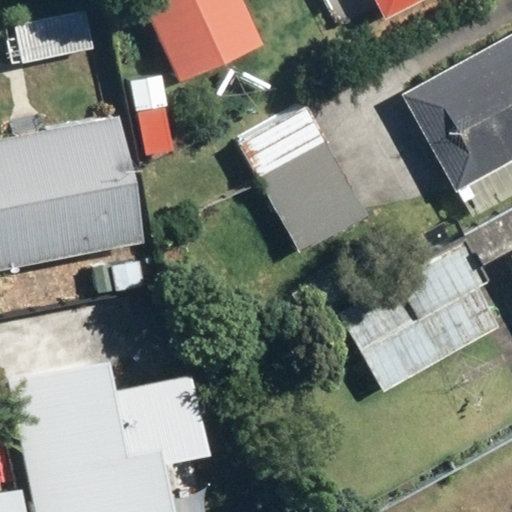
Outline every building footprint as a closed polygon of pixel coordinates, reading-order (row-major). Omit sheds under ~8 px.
[(236,0),(134,0),(128,3),(166,83),(255,41),(236,0)] [(359,0),(368,18),(404,0),(359,0)] [(86,8),(0,24),(0,46),(5,73),(95,55),(86,8)] [(511,25),(387,102),(459,220),(511,188),(511,25)] [(298,102),(226,139),(286,257),(358,220),(298,102)] [(0,139),(0,264),(122,242),(100,121),(0,139)] [(365,391),(490,321),(444,238),(319,309),(365,391)] [(511,253),(496,263),(511,289),(511,253)] [(92,364),(0,382),(0,418),(18,511),(194,511),(170,385),(99,399),(92,364)]
